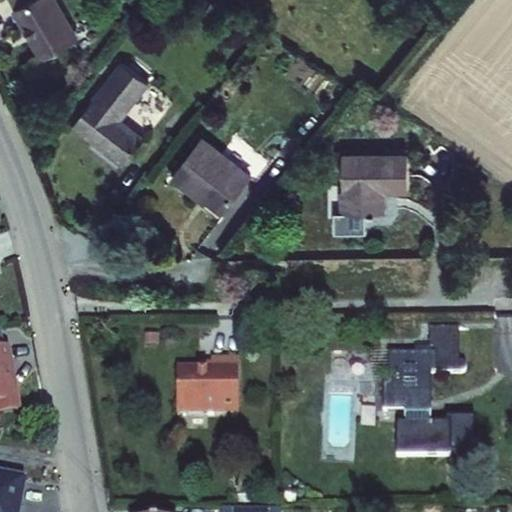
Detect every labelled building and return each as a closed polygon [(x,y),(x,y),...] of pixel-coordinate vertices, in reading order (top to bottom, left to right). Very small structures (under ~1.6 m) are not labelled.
[(17,0),(24,11),(22,14),(51,62),(84,44),(57,0),(17,0)] [(132,55),(77,122),(127,162),(151,132),(125,111),(156,74),(132,55)] [(209,127),(177,168),(201,186),(207,177),(230,195),(255,163),(209,127)] [(409,151),(347,153),(349,231),(372,230),(371,208),(388,208),(388,185),(410,185),(409,151)] [(426,363),(392,364),(392,388),(380,388),(380,414),(397,414),(397,428),(393,428),(393,462),(461,460),(461,426),(434,427),(433,384),(456,384),(468,372),(456,360),(455,335),(426,335),(426,363)] [(209,358),(174,359),(175,402),(239,400),(237,346),(209,347),(209,358)] [(13,347),(0,349),(0,417),(24,413),(13,347)] [(16,511),(24,477),(0,471),(0,511),(16,511)]
